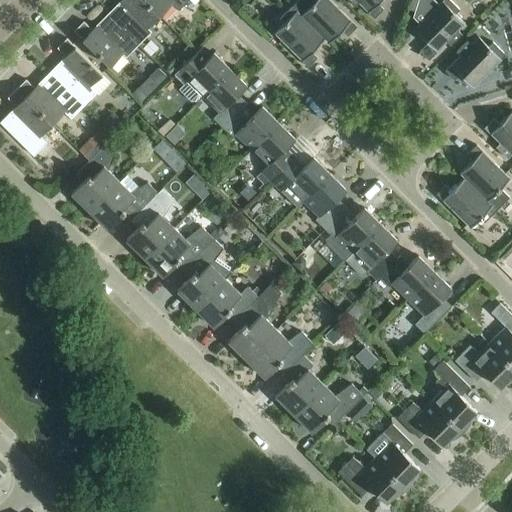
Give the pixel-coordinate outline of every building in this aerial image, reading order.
[(121,0),(107,15),(138,46),(151,33),(148,29),(160,17),(142,0),(121,0)] [(142,0),(160,17),(172,5),(178,11),(189,0),(142,0)] [(292,7),(324,40),(328,45),(342,31),(347,37),(357,27),(329,0),(299,0),(292,7)] [(358,4),(374,19),(383,10),(377,4),(381,0),(346,0),(355,8),(358,4)] [(455,15),(459,11),(448,0),(443,0),(438,5),(433,0),(417,0),(412,18),(419,25),(414,30),(427,44),(419,52),(428,61),(446,43),(450,47),(461,36),(458,32),(465,25),(455,15)] [(324,40),(292,7),(291,8),(279,20),(284,24),(274,34),(308,68),(317,59),(311,53),(324,40)] [(138,46),(107,15),(92,30),(83,22),(74,32),(110,67),(122,55),(126,58),(138,46)] [(65,57),(49,73),(83,107),(96,94),(90,87),(102,75),(66,39),(57,49),(65,57)] [(459,75),(473,89),(505,56),(492,43),(488,47),(481,41),(474,48),(470,44),(459,55),(460,56),(444,72),(454,81),(459,75)] [(201,96),(203,97),(230,70),(213,54),(209,58),(201,49),(174,75),(184,85),(179,90),(191,102),(195,102),(201,96)] [(158,86),(167,77),(158,69),(149,77),(158,86)] [(222,129),(244,107),(247,104),(238,95),(247,87),(230,70),(203,97),(218,113),(212,119),(222,129)] [(25,80),(16,89),(52,125),(64,113),(71,119),(83,107),(49,73),(34,89),(25,80)] [(52,125),(16,89),(7,99),(16,107),(0,122),(0,123),(33,157),(47,144),(40,137),(52,125)] [(147,98),(138,89),(132,95),(141,103),(147,98)] [(235,135),(251,151),(278,124),(262,107),(253,116),(244,107),(222,129),(232,138),(235,135)] [(510,156),(511,157),(511,112),(499,125),(493,120),(484,129),(499,145),(495,148),(506,159),(510,156)] [(163,138),(175,125),(169,120),(157,132),(163,138)] [(261,172),(271,182),(295,158),(286,149),(295,140),(278,124),(251,151),(267,166),(261,172)] [(170,149),(162,140),(153,149),(161,158),(170,149)] [(71,194),(89,212),(119,182),(108,171),(116,157),(104,145),(76,174),(83,181),(71,194)] [(458,174),(463,179),(496,211),(508,199),(500,190),(509,180),(476,146),(466,155),(472,161),(458,174)] [(303,201),(329,174),(313,158),(304,167),(295,158),(271,182),(280,192),(297,207),(303,201)] [(73,177),(73,167),(66,167),(62,171),(62,177),(73,177)] [(315,220),(325,230),(346,209),(337,200),(346,191),(329,174),(303,201),(319,216),(315,220)] [(127,225),(135,217),(163,189),(158,193),(147,183),(139,188),(127,176),(120,183),(119,182),(89,212),(107,230),(120,218),(127,225)] [(463,179),(450,191),(445,186),(435,195),(469,229),(479,219),(483,224),(495,212),(496,211),(463,179)] [(206,187),(198,196),(202,200),(210,192),(206,187)] [(126,240),(144,259),(174,229),(163,218),(174,201),(163,189),(135,217),(142,224),(126,240)] [(330,235),(325,241),(345,261),(381,225),(364,209),(355,217),(346,209),(325,230),(330,235)] [(381,225),(345,261),(362,277),(367,272),(376,281),(379,278),(397,259),(388,250),(397,242),(381,225)] [(175,265),(182,272),(214,240),(201,227),(185,239),(174,229),(144,259),(163,277),(175,265)] [(195,310),(225,279),(231,273),(228,271),(230,269),(216,259),(223,249),(214,240),(182,272),(189,279),(177,291),(195,310)] [(392,284),(407,300),(434,273),(418,256),(409,265),(400,256),(397,259),(379,278),(388,288),(392,284)] [(301,257),(293,265),(300,272),(305,268),(305,261),(301,257)] [(434,273),(407,300),(423,316),(414,325),(424,334),(451,307),(442,298),(451,289),(434,273)] [(226,316),(233,323),(258,297),(248,288),(247,288),(246,288),(240,294),(225,279),(195,310),(214,328),(226,316)] [(332,288),(326,282),(319,289),(325,295),(332,288)] [(228,342),(246,360),(276,330),(265,320),(271,314),(281,293),(272,284),(258,297),(233,323),(240,329),(228,342)] [(505,328),(488,344),(511,367),(511,316),(499,304),(490,313),(505,328)] [(337,324),(331,329),(334,332),(339,332),(342,329),(337,324)] [(282,362),(289,368),(302,355),(313,344),(301,332),(287,341),(276,330),(246,360),(265,379),(282,362)] [(511,367),(488,344),(479,354),(469,347),(454,361),(472,379),(481,370),(500,389),(503,386),(508,384),(510,383),(511,382),(511,367)] [(275,397),(293,415),(323,385),(308,370),(312,366),(312,365),(312,364),(302,355),(289,368),(280,377),(287,384),(275,397)] [(442,391),(431,402),(464,433),(465,432),(467,429),(468,427),(470,425),(471,423),(472,420),(473,417),(473,416),(476,412),(457,394),(466,385),(442,362),(433,371),(441,379),(436,384),(442,391)] [(323,385),(293,415),(312,433),(324,421),(331,428),(363,396),(351,384),(335,396),(323,385)] [(378,384),(369,393),(377,400),(385,391),(378,384)] [(464,433),(431,402),(422,411),(412,404),(397,419),(415,436),(424,428),(443,446),(446,443),(449,442),(451,441),(455,440),(457,439),(460,437),(464,433)] [(401,451),(409,442),(391,425),(366,450),(374,459),(407,491),(411,485),(414,479),(416,473),(419,470),(401,451)] [(407,491),(374,459),(364,469),(352,458),(338,473),(358,494),(367,485),(386,504),(389,500),(392,500),(394,499),(399,497),(403,494),(405,493),(407,491)]
